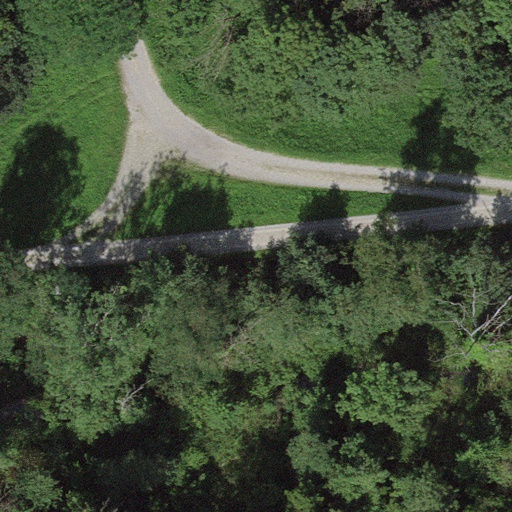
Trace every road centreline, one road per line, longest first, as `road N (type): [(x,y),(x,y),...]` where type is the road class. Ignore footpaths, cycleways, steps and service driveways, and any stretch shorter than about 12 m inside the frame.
road 1 (track): [(511,213),(0,263)]
road 2 (track): [(511,199),(359,191),(235,165),(183,135),(150,101),(121,0)]
road 3 (track): [(65,257),(126,197),(146,149),(150,101)]
